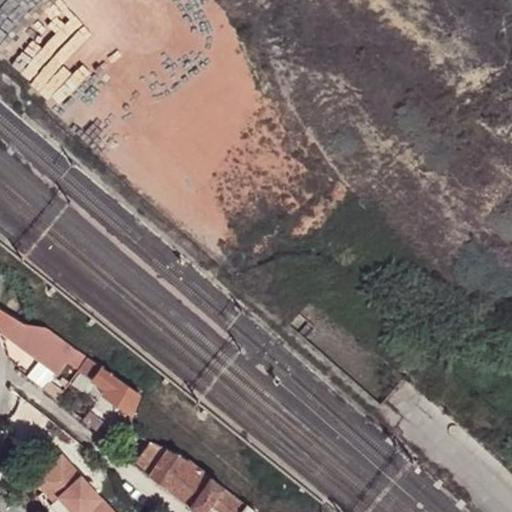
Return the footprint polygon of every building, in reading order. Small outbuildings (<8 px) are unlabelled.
[(52,325),(33,318),(4,309),(0,308),(0,329),(1,332),(68,380),(78,367),(110,390),(107,395),(134,412),(142,397),(89,356),(52,325)] [(111,423),(102,435),(109,440),(118,428),(111,423)] [(145,472),(163,448),(151,442),(135,465),(145,472)] [(191,462),(163,448),(145,472),(189,506),(211,477),(191,462)] [(57,502),(82,479),(61,456),(32,482),(53,505),(57,502)] [(225,488),(211,477),(189,506),(198,511),(206,511),(213,505),(225,488)] [(111,511),(82,479),(57,502),(65,511),(111,511)] [(256,511),(225,488),(213,505),(221,511),(256,511)]
